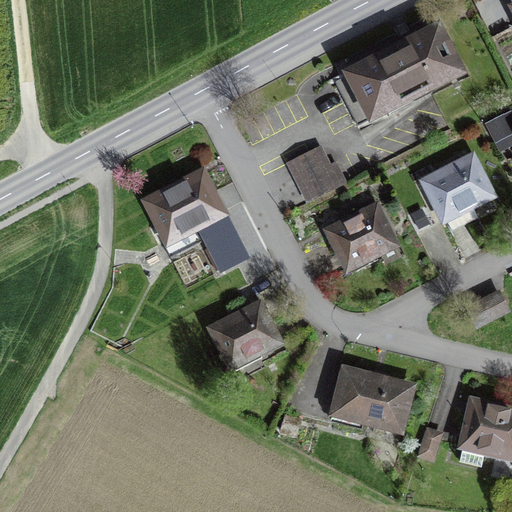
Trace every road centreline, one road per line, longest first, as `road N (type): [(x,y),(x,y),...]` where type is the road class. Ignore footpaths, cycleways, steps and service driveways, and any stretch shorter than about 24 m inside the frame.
road 1 (track): [(88,150),(108,212),(100,284),(0,462)]
road 2 (residential): [(204,92),(311,299),(336,321),(369,331)]
road 3 (secondary): [(204,92),(0,198)]
road 4 (secondary): [(386,0),(204,92)]
road 5 (track): [(13,0),(30,139),(51,170)]
road 6 (residential): [(369,331),(511,255)]
road 7 (residential): [(369,331),(511,367)]
